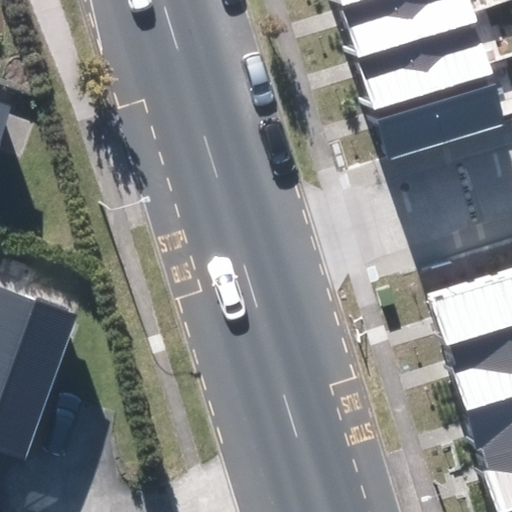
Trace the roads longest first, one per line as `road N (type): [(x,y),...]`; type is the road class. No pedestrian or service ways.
road 1 (residential): [(236,266),(511,184)]
road 2 (secondary): [(160,0),(236,266)]
road 3 (secondary): [(236,266),(319,511)]
